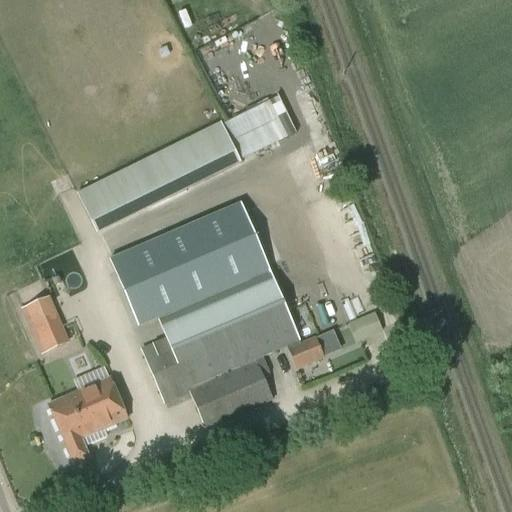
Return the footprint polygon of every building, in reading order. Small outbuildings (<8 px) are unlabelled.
[(238,141),(245,156),(288,138),(275,107),(235,124),(241,140),(238,141)] [(220,119),(75,192),(94,231),(239,157),(220,119)] [(111,259),(138,325),(155,318),(154,315),(268,268),(241,204),(111,259)] [(189,396),(204,430),(273,402),(256,362),(299,344),(268,268),(154,315),(155,318),(164,340),(139,349),(164,406),(189,396)] [(21,311),(40,355),(66,344),(47,300),(21,311)] [(323,360),(317,345),(300,350),(298,347),(288,350),(297,371),(323,360)] [(126,420),(109,380),(48,407),(73,465),(89,458),(81,440),(126,420)]
